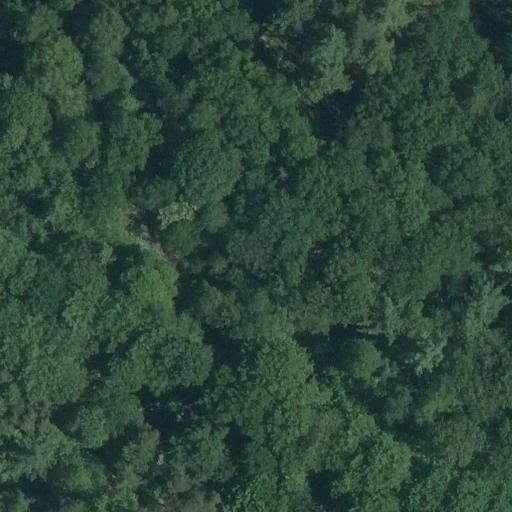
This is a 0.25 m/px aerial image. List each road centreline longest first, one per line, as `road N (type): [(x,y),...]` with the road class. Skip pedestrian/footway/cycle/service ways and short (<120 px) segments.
road 1 (unclassified): [(211,406),(37,0)]
road 2 (track): [(211,406),(221,365),(337,158)]
road 3 (track): [(0,296),(211,406)]
road 4 (unclassified): [(211,406),(406,511)]
road 5 (track): [(337,158),(425,0)]
road 6 (track): [(511,253),(391,308)]
